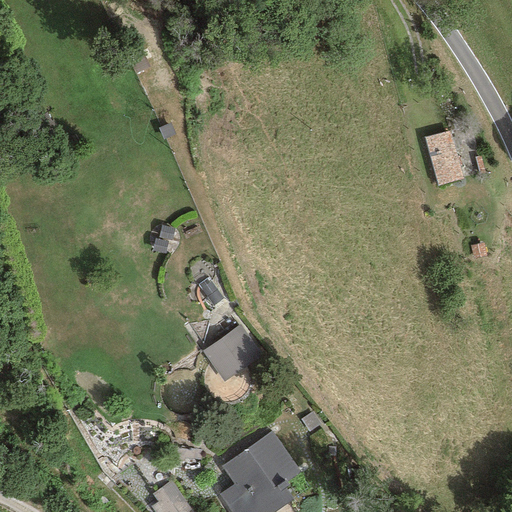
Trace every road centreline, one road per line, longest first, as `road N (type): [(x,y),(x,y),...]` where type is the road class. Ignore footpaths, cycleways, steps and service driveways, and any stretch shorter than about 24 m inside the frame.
road 1 (track): [(121,511),(0,387)]
road 2 (unclassified): [(511,143),(421,0)]
